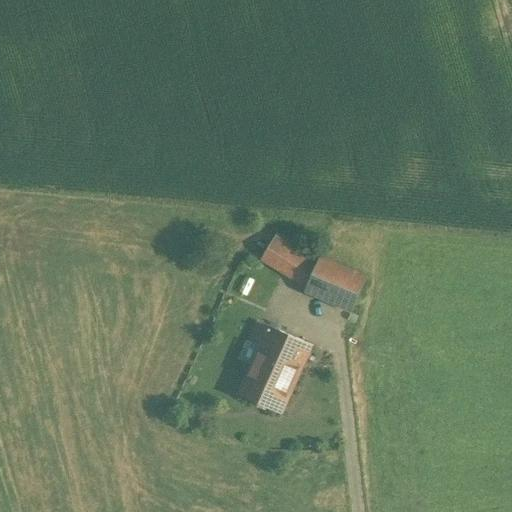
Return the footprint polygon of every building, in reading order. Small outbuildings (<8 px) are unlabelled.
[(276,236),(262,259),(275,267),(290,244),(276,236)] [(324,265),(290,244),(275,267),(310,289),(324,265)] [(357,301),(326,282),(310,308),(341,327),(351,311),(357,301)] [(311,344),(256,321),(247,341),(260,346),(257,350),(300,369),(311,344)] [(300,369),(257,350),(238,395),(280,413),(300,369)]
